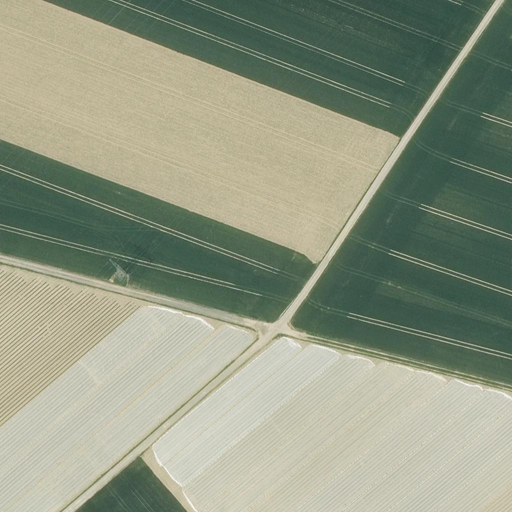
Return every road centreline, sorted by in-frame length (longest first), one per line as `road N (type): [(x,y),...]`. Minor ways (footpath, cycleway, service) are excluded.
road 1 (track): [(502,0),(284,335),(81,511)]
road 2 (track): [(511,395),(0,262)]
